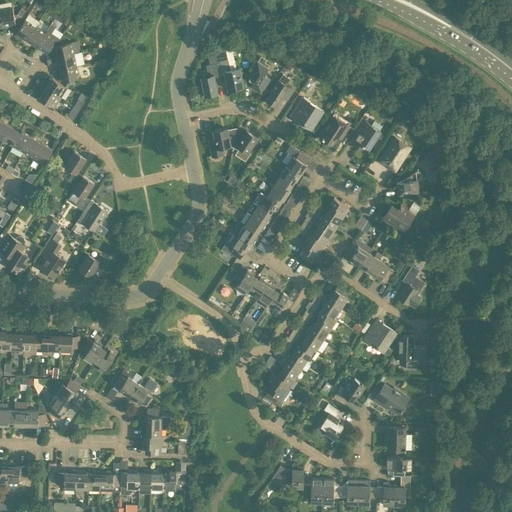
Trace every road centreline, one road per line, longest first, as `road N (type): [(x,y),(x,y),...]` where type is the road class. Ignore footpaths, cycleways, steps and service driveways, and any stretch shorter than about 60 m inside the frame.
road 1 (residential): [(192,169),(123,182),(84,136),(20,95)]
road 2 (residential): [(364,464),(327,463),(257,416),(240,355)]
road 3 (residential): [(321,176),(330,162),(250,109),(181,117)]
road 4 (residential): [(0,293),(123,298),(159,275)]
road 5 (residential): [(311,285),(271,252),(321,176)]
road 6 (residential): [(432,322),(407,320),(330,271),(311,285)]
road 7 (primary): [(511,72),(403,2)]
road 8 (residential): [(122,446),(0,443)]
road 9 (residential): [(181,117),(178,75),(202,0)]
